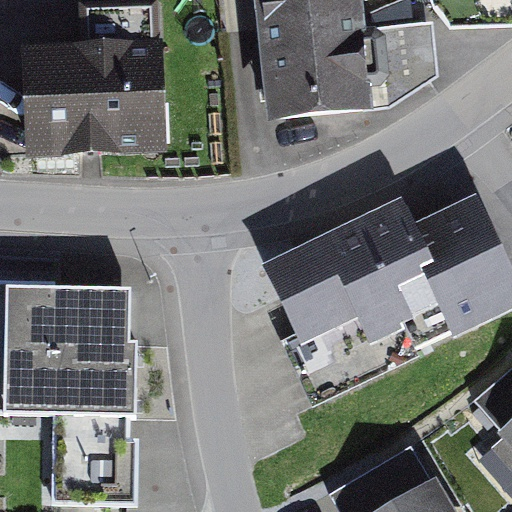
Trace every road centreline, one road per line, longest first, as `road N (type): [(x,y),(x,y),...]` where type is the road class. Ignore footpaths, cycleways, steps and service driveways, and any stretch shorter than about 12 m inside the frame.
road 1 (residential): [(194,212),(208,355),(241,511)]
road 2 (unclassified): [(194,212),(305,191),(403,152),(457,110)]
road 3 (unclassified): [(0,204),(194,212)]
